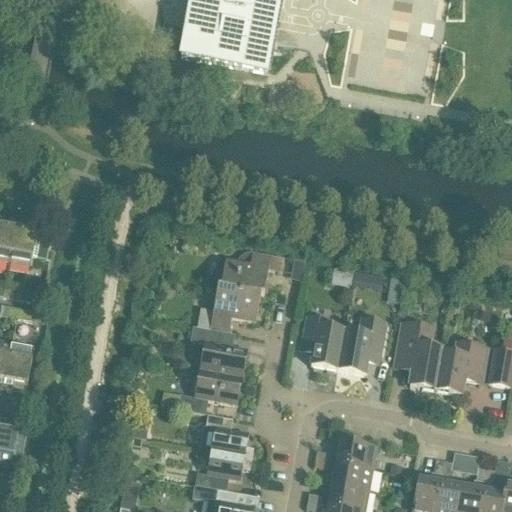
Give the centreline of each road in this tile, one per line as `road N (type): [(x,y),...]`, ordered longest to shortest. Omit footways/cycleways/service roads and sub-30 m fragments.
road 1 (residential): [(306,413),(511,448)]
road 2 (residential): [(306,413),(271,407),(292,292)]
